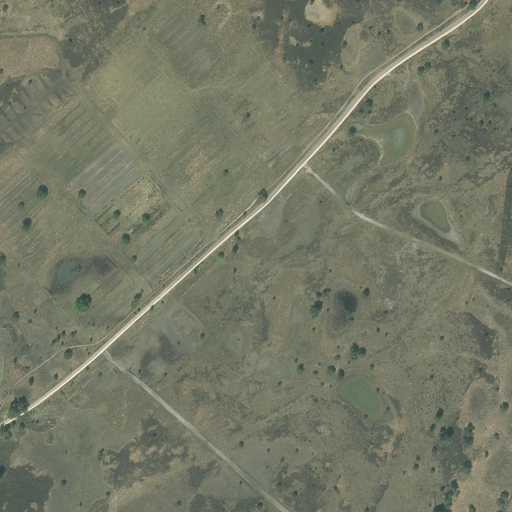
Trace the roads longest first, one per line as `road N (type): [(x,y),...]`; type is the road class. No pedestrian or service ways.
road 1 (track): [(0,424),(100,350),(264,202),(368,85),(484,0)]
road 2 (unknown): [(0,410),(11,387),(60,350),(100,341),(298,159),(363,79),(473,0)]
road 3 (track): [(300,164),(351,211),(511,289)]
